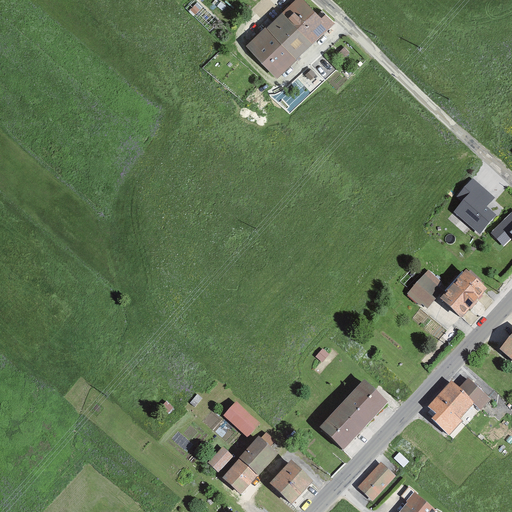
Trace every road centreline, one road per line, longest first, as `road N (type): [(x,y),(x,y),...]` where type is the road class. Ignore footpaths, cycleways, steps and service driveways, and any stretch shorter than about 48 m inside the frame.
road 1 (secondary): [(313,511),(511,303)]
road 2 (unclassified): [(511,180),(320,0)]
